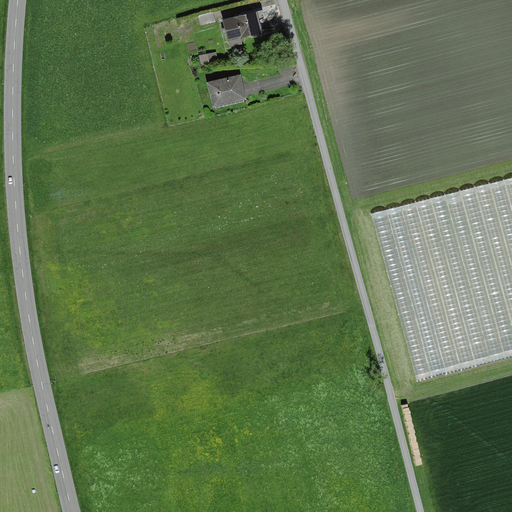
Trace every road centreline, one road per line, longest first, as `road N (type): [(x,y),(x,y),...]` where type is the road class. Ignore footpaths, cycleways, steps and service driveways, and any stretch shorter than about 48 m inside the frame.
road 1 (track): [(281,0),(418,511)]
road 2 (primary): [(72,511),(33,341),(15,206),(17,0)]
